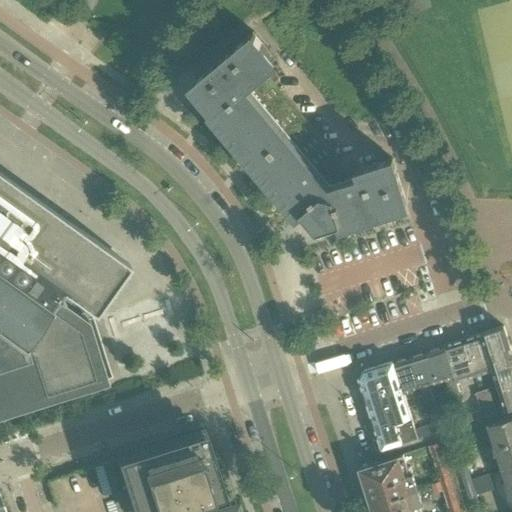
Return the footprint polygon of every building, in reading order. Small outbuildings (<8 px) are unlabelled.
[(194,82),(215,107),(259,71),(275,58),(253,32),(194,82)] [(214,109),(234,133),(280,94),(259,71),(215,107),(214,109)] [(234,133),(248,150),(294,111),(280,94),(234,133)] [(248,150),(267,172),(314,133),(294,111),(248,150)] [(267,172),(285,194),(332,154),(314,133),(267,172)] [(332,154),(285,194),(298,209),(302,205),(318,224),(341,216),(342,222),(362,216),(349,173),(332,154)] [(360,169),(349,173),(362,216),(405,202),(405,200),(404,200),(400,189),(401,188),(400,186),(399,187),(395,174),(397,174),(396,172),(395,172),(391,161),(392,160),(392,158),(360,168),(360,169)] [(0,415),(75,392),(75,391),(89,386),(89,387),(90,387),(90,386),(105,381),(105,382),(106,382),(106,381),(107,381),(88,322),(87,319),(54,296),(61,287),(93,310),(127,261),(0,169),(0,415)] [(511,353),(503,326),(481,333),(493,370),(511,363),(511,353)] [(481,333),(464,338),(475,375),(493,370),(481,333)] [(464,338),(444,345),(456,381),(475,375),(464,338)] [(444,345),(427,350),(437,383),(445,380),(450,396),(455,395),(456,400),(461,398),(456,381),(444,345)] [(427,350),(409,356),(427,412),(431,424),(434,433),(451,428),(449,418),(440,421),(429,385),(437,383),(427,350)] [(409,356),(392,361),(403,393),(411,391),(419,415),(427,412),(409,356)] [(359,377),(362,386),(382,448),(402,442),(402,443),(417,439),(414,430),(412,421),(403,393),(392,361),(363,370),(359,377)] [(511,407),(511,363),(493,370),(506,409),(511,407)] [(488,389),(480,391),(488,415),(496,412),(488,389)] [(488,415),(480,391),(476,393),(481,410),(467,414),(469,421),(488,415)] [(457,415),(460,425),(468,423),(465,413),(457,415)] [(511,415),(488,423),(503,469),(511,466),(511,415)] [(414,430),(417,439),(434,433),(431,424),(414,430)] [(201,431),(118,457),(118,458),(135,511),(160,511),(165,511),(196,511),(201,511),(232,500),(222,467),(213,470),(201,431)] [(450,511),(459,511),(460,511),(438,443),(429,446),(440,480),(443,490),(450,511)] [(361,470),(358,470),(361,481),(364,480),(369,496),(370,499),(371,503),(372,506),(373,509),(373,511),(416,511),(414,505),(421,503),(417,488),(410,466),(402,468),(398,455),(372,463),(370,463),(371,464),(363,466),(360,467),(361,470)] [(455,458),(463,482),(470,480),(470,478),(488,473),(485,463),(467,469),(463,455),(455,458)] [(101,465),(92,467),(101,497),(110,495),(101,465)] [(511,466),(503,469),(511,498),(511,466)] [(475,495),(493,490),(488,473),(470,478),(470,480),(475,495)] [(440,480),(431,482),(434,493),(443,490),(440,480)] [(470,480),(463,482),(470,506),(478,504),(475,495),(470,480)] [(201,511),(239,511),(236,500),(236,498),(235,499),(232,500),(201,511)] [(115,511),(112,502),(104,504),(106,511),(115,511)]
